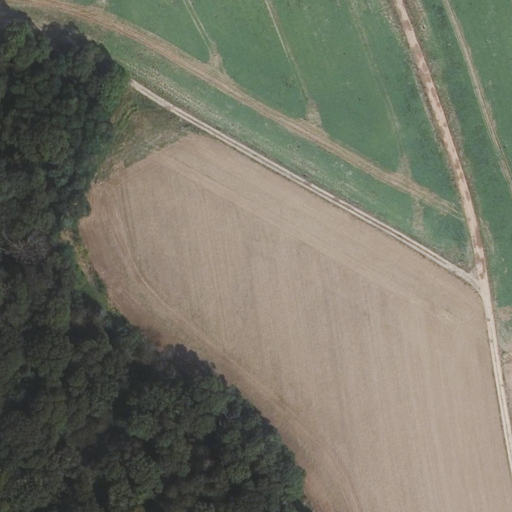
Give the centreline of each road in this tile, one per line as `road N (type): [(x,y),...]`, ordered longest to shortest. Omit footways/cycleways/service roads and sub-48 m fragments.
road 1 (track): [(0,35),(30,34),(97,63),(485,285)]
road 2 (track): [(396,0),(469,214),(511,452)]
